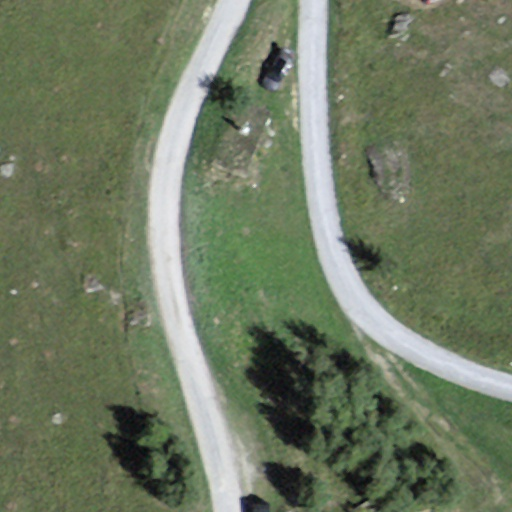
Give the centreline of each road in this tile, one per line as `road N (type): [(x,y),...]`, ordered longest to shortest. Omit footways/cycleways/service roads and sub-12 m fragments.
road 1 (unclassified): [(225,511),(158,220),(193,81),(235,0)]
road 2 (unclassified): [(317,0),(316,129),(353,283),(415,360),(511,393)]
